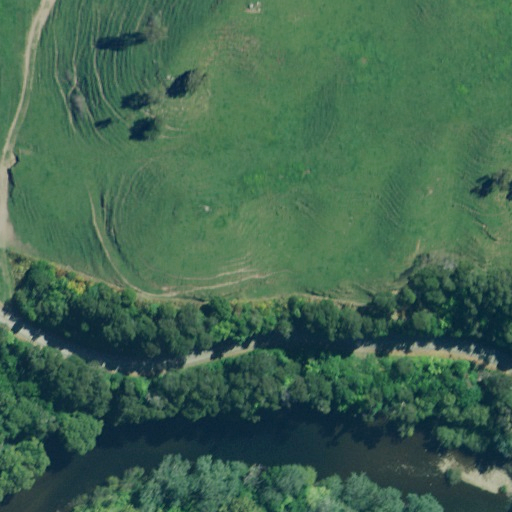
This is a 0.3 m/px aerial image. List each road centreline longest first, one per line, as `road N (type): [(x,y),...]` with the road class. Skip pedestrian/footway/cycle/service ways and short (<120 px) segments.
road 1 (unclassified): [(7,316),(80,348),(142,360),(309,336),(431,336),(511,363)]
road 2 (track): [(7,316),(38,34),(52,0)]
